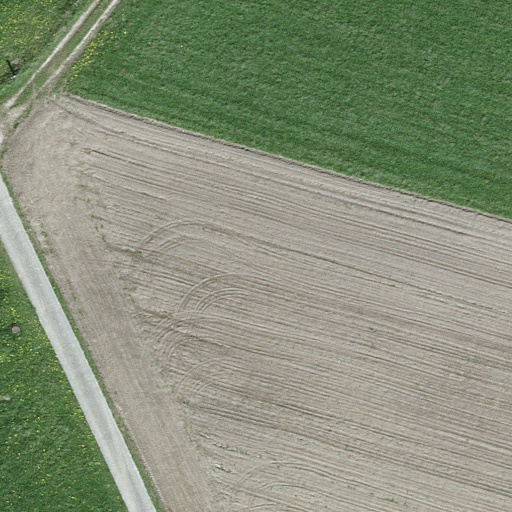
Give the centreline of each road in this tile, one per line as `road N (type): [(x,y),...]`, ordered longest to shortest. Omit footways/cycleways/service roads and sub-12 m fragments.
road 1 (track): [(0,230),(134,511)]
road 2 (track): [(0,122),(102,0)]
